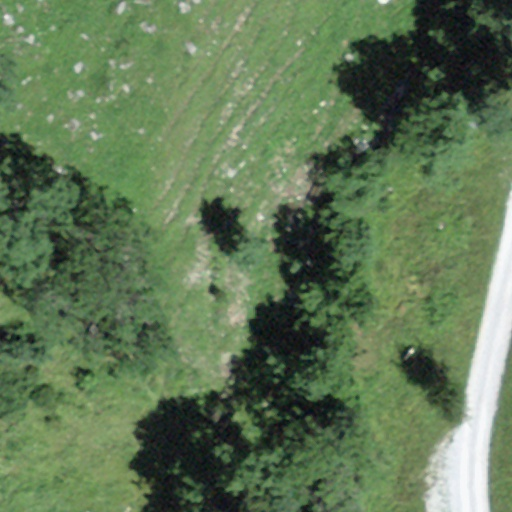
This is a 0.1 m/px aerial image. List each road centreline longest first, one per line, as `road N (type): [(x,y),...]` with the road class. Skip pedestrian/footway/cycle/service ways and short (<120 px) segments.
road 1 (track): [(485,0),(364,81),(294,204),(260,350),(268,511)]
road 2 (track): [(485,511),(486,454),(511,319)]
